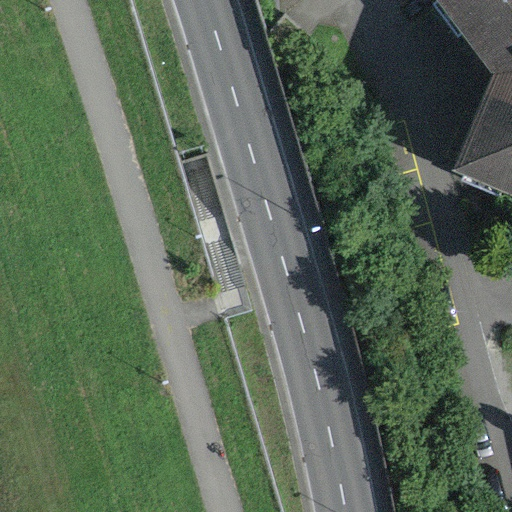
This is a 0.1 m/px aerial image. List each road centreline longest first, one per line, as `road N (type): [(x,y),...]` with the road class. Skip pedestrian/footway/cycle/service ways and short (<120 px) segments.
road 1 (motorway): [(211,511),(58,0)]
road 2 (primary): [(345,511),(299,315),(204,0)]
road 3 (motorway): [(0,225),(84,511)]
